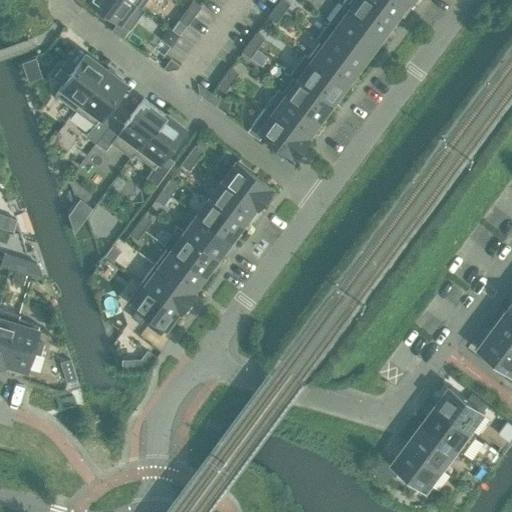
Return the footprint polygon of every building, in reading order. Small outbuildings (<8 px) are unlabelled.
[(90,0),(119,21),(129,28),(144,8),(141,6),(132,0),(90,0)] [(200,6),(192,0),(185,9),(193,15),(200,6)] [(290,3),(285,0),(279,0),(274,7),(282,13),(290,3)] [(382,33),(394,15),(374,0),(355,0),(349,8),(382,33)] [(374,0),(394,15),(405,0),(374,0)] [(282,13),(274,7),(267,16),(275,22),(282,13)] [(337,25),(329,19),(328,20),(369,50),(382,33),(349,8),(337,25)] [(186,25),(193,15),(185,9),(178,19),(186,25)] [(369,50),(328,20),(316,37),(356,67),(369,50)] [(264,37),(256,32),(248,41),(257,47),(264,37)] [(307,57),(304,54),(303,55),(343,85),(356,67),(316,37),(315,38),(319,41),(307,57)] [(257,47),(248,41),(242,51),(250,57),(257,47)] [(52,77),(61,84),(54,94),(74,109),(104,69),(84,54),(69,75),(59,68),(52,77)] [(343,85),(303,55),(290,72),(330,102),(343,85)] [(177,68),(179,65),(170,58),(162,67),(166,70),(177,68)] [(238,72),(230,66),(223,76),(231,82),(238,72)] [(74,109),(94,123),(85,135),(95,142),(107,126),(114,117),(105,110),(124,84),(120,81),(122,79),(108,69),(107,71),(104,69),(74,109)] [(289,73),(293,76),(281,92),(317,119),(330,102),(290,72),(289,73)] [(231,82),(223,76),(216,85),(224,91),(231,82)] [(209,102),(214,95),(196,82),(198,94),(209,102)] [(280,93),(284,96),(272,112),(306,138),(307,137),(305,135),(317,119),(281,92),(280,93)] [(107,126),(117,133),(110,141),(131,157),(134,153),(133,153),(163,112),(143,97),(123,124),(114,117),(107,126)] [(133,153),(134,153),(153,167),(157,163),(166,170),(173,160),(164,154),(183,127),(163,112),(133,153)] [(306,138),(272,112),(259,130),(293,156),(306,138)] [(202,150),(194,144),(187,154),(195,160),(202,150)] [(195,160),(187,154),(180,163),(188,169),(195,160)] [(270,187),(236,162),(222,180),(256,206),(270,187)] [(177,185),(169,179),(161,189),(169,195),(177,185)] [(256,206),(222,180),(209,197),(242,221),(254,205),(256,206)] [(169,195),(161,189),(155,198),(163,204),(169,195)] [(242,221),(209,197),(196,215),(229,239),(242,221)] [(144,230),(151,220),(143,214),(136,224),(144,230)] [(184,231),(176,225),(176,226),(216,256),(229,239),(196,215),(184,231)] [(137,239),(144,230),(136,224),(129,233),(137,239)] [(216,256),(176,226),(163,244),(203,274),(216,256)] [(120,250),(112,244),(104,254),(112,260),(120,250)] [(162,244),(166,247),(154,264),(192,292),(193,291),(191,290),(203,274),(163,244),(162,244)] [(192,292),(154,264),(141,281),(179,310),(192,292)] [(14,270),(11,280),(22,283),(25,274),(14,270)] [(177,309),(179,310),(141,281),(128,299),(138,307),(131,316),(139,322),(146,313),(164,326),(177,309)] [(18,314),(0,308),(0,362),(3,364),(18,314)] [(511,342),(511,314),(507,311),(498,323),(495,321),(491,327),(494,329),(511,342)] [(17,318),(19,314),(18,314),(3,364),(4,364),(4,362),(25,368),(30,351),(40,354),(43,343),(33,340),(38,325),(17,318)] [(511,372),(511,342),(494,329),(488,337),(485,334),(477,345),(480,347),(480,348),(511,372)] [(434,402),(434,403),(469,429),(484,410),(451,386),(441,399),(438,397),(434,402)] [(463,453),(476,434),(469,429),(434,403),(429,409),(432,411),(423,423),(456,447),(463,453)] [(423,423),(413,436),(410,433),(406,439),(407,439),(442,466),(456,447),(423,423)] [(425,489),(442,466),(407,439),(402,445),(405,448),(395,461),(411,473),(409,476),(425,489)]
